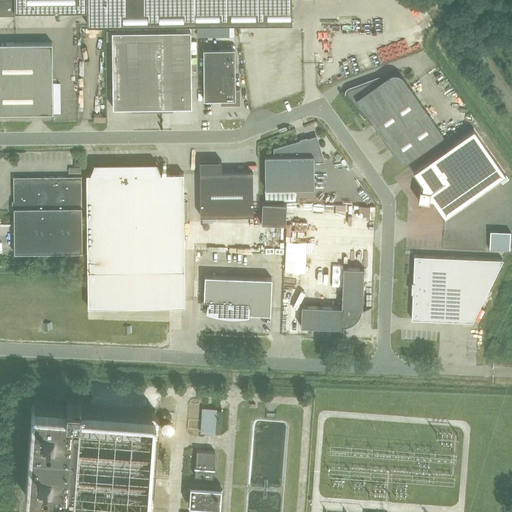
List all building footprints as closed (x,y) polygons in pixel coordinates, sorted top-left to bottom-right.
[(15,10),(87,9),(88,24),(195,23),(292,22),(291,0),(0,0),(0,12),(15,13),(15,10)] [(142,109),(155,109),(154,30),(112,31),(113,107),(142,107),(142,109)] [(191,30),(154,30),(155,109),(162,109),(162,107),(191,106),(191,30)] [(0,82),(52,82),(52,42),(0,42),(0,82)] [(241,101),(240,101),(240,88),(235,88),(235,48),(203,48),(204,99),(229,99),(229,102),(241,102),(241,101)] [(365,115),(366,116),(372,124),(373,123),(402,164),(444,135),(403,77),(402,75),(400,74),(398,73),(397,73),(395,73),(393,73),(391,73),(389,74),(381,80),(379,77),(379,78),(350,89),(348,90),(347,91),(347,93),(348,95),(360,109),(362,106),(367,114),(366,115),(365,115)] [(53,112),(52,82),(0,82),(0,112),(1,113),(1,112),(53,112)] [(474,128),(413,170),(423,183),(422,188),(420,188),(418,199),(429,201),(429,197),(433,198),(445,215),(505,173),(474,128)] [(314,187),(314,159),(323,159),(316,137),(275,149),(275,155),(265,155),(265,188),(314,187)] [(221,160),(200,160),(200,215),(253,214),(253,170),(222,171),(221,160)] [(185,305),(184,269),(183,172),(162,173),(157,162),(94,163),(90,174),(87,173),(88,306),(185,305)] [(82,252),(81,176),(13,176),(14,252),(82,252)] [(296,200),(295,190),(265,190),(265,200),(296,200)] [(286,223),(287,203),(262,202),(262,222),(286,223)] [(359,205),(359,216),(369,216),(369,205),(359,205)] [(286,241),(285,271),(305,272),(307,242),(286,241)] [(412,318),(432,319),(452,320),(473,321),(487,291),(503,259),(434,256),(414,255),(412,318)] [(341,327),(341,336),(342,327),(346,327),(350,325),(354,323),(357,320),(359,317),(361,313),(362,308),(371,309),(371,308),(362,308),(364,268),(343,267),(342,307),(302,305),(301,326),(341,327)] [(270,314),(272,277),(205,274),(204,299),(201,299),(201,300),(203,300),(202,305),(208,306),(207,311),(211,312),(215,314),(219,314),(224,315),(228,316),(233,316),(237,316),(241,316),(246,315),(249,315),(249,313),(270,314)] [(51,322),(43,323),(44,331),(52,330),(51,322)] [(132,326),(123,326),(123,334),(132,334),(132,326)] [(28,496),(30,496),(29,500),(59,502),(59,509),(64,509),(64,510),(64,511),(72,511),(73,510),(73,503),(147,509),(153,504),(159,415),(154,409),(80,404),(81,398),(81,396),(80,394),(78,393),(76,393),(74,393),(73,395),(72,396),(72,397),(67,397),(66,403),(36,401),(36,405),(34,405),(32,407),(26,493),(26,494),(26,495),(27,496),(28,496)] [(215,433),(221,433),(223,410),(217,410),(217,408),(202,407),(201,433),(215,433)] [(214,467),(215,450),(197,449),(195,466),(194,466),(194,467),(195,467),(195,475),(213,477),(214,468),(215,468),(215,467),(214,467)] [(187,504),(218,506),(219,487),(188,485),(187,504)]
